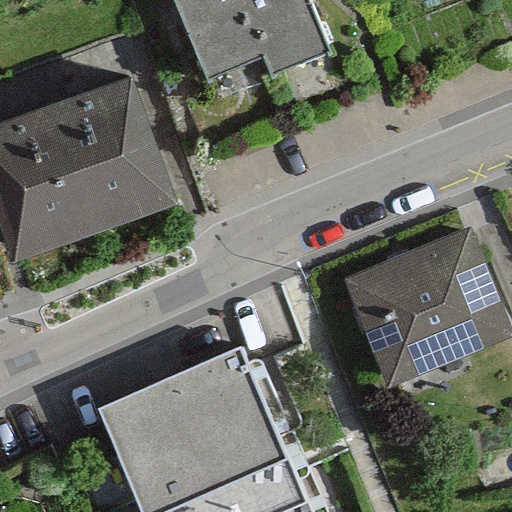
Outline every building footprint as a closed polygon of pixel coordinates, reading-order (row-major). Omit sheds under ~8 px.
[(179,0),(212,76),(266,54),(277,81),(333,58),(309,0),(179,0)] [(0,129),(0,212),(13,250),(175,195),(137,83),(0,129)] [(511,312),(464,210),(336,269),(388,380),(511,322),(511,312)] [(319,511),(238,336),(94,402),(144,511),(319,511)] [(11,511),(5,498),(0,499),(0,511),(11,511)]
